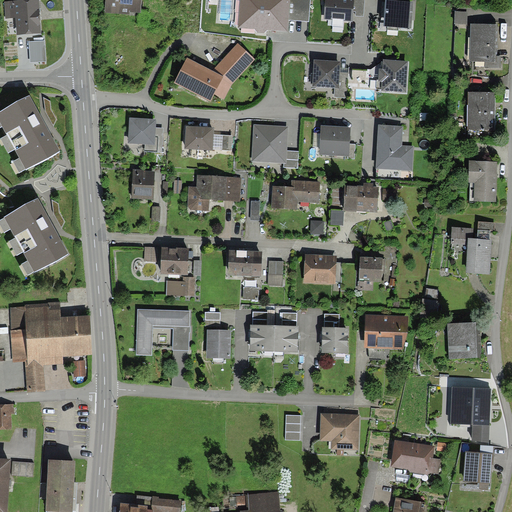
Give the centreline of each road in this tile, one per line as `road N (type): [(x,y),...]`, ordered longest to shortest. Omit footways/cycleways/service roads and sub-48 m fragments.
road 1 (residential): [(496,511),(511,437),(496,363),(511,138)]
road 2 (residential): [(362,402),(104,390)]
road 3 (residential): [(94,235),(342,246)]
road 4 (tertiary): [(104,390),(94,235)]
road 5 (residential): [(267,113),(273,45),(346,48)]
road 6 (tertiary): [(94,235),(83,98)]
road 7 (residential): [(138,101),(196,113),(267,113)]
road 8 (tertiary): [(96,511),(104,390)]
